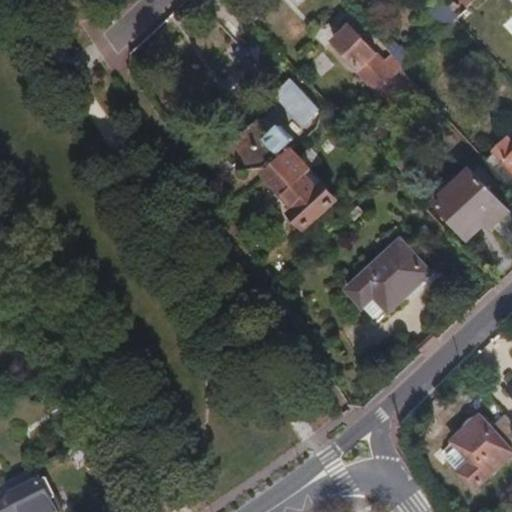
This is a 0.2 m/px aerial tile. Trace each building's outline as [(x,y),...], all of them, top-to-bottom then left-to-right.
[(475,0),(461,0),(463,1),(458,5),(452,0),(447,0),(446,2),(459,16),(475,0)] [(443,3),(427,18),(440,32),(457,17),(443,3)] [(262,16),(254,6),(247,12),(255,22),(262,16)] [(444,44),(464,26),(456,18),(436,37),(444,44)] [(350,25),(332,42),(378,91),(380,89),(388,82),(402,69),(404,67),(391,53),(383,60),(350,25)] [(391,117),(421,90),(402,69),(388,82),(380,89),(378,91),(373,96),(391,117)] [(319,108),(291,79),(278,91),(306,120),(319,108)] [(311,172),(292,150),(290,151),(286,146),(294,139),(282,125),(272,134),(258,117),(228,144),(227,148),(230,152),(225,155),(233,164),(237,161),(244,169),(263,170),(266,167),(269,171),(265,175),(296,210),(292,214),(304,229),(337,200),(323,185),(318,190),(306,176),(311,172)] [(511,187),(511,148),(505,141),(485,159),(511,187)] [(504,205),(471,169),(435,203),(468,239),(504,205)] [(436,238),(427,226),(416,235),(426,246),(436,238)] [(378,322),(431,273),(401,240),(348,290),(378,322)] [(511,444),(511,427),(502,417),(495,424),(511,444)] [(511,456),(477,419),(438,453),(472,491),(511,456)] [(0,493),(40,473),(45,473),(58,466),(53,456),(0,483),(0,493)] [(58,511),(62,510),(45,475),(12,492),(13,494),(0,501),(0,507),(3,511),(58,511)]
